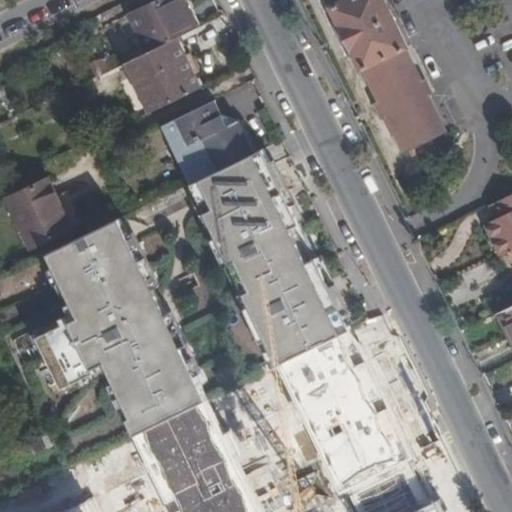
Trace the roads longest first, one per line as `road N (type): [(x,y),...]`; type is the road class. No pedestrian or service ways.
road 1 (tertiary): [(259,0),(508,511)]
road 2 (unknown): [(442,377),(187,500),(169,503),(90,480),(22,511)]
